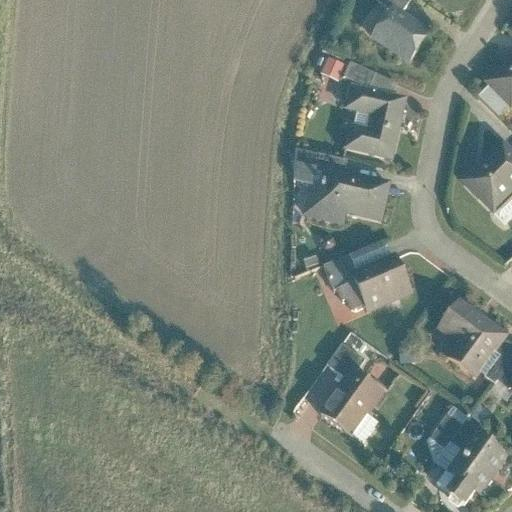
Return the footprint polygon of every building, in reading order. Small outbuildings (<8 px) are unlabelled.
[(403,75),(426,42),(398,21),(413,0),(377,0),(375,3),(386,12),(362,45),(403,75)] [(511,49),(471,92),(500,120),(511,107),(511,49)] [(325,75),(342,83),(349,66),(332,58),(325,75)] [(387,167),(398,111),(342,100),(339,117),(364,122),(362,135),(341,130),(336,157),(387,167)] [(511,164),(498,151),(464,188),(502,223),(511,211),(511,164)] [(381,230),(387,191),(321,181),(318,198),(297,195),(292,229),(342,237),(344,225),(381,230)] [(405,298),(390,261),(354,275),(347,258),(317,270),(324,288),(340,281),(355,318),(405,298)] [(506,343),(458,305),(434,335),(452,349),(438,367),(469,391),(506,343)] [(347,449),(384,398),(353,376),(360,366),(339,351),(322,374),(337,385),(310,422),(347,449)] [(479,502),(504,461),(468,439),(430,501),(448,511),(455,511),(466,494),(479,502)]
